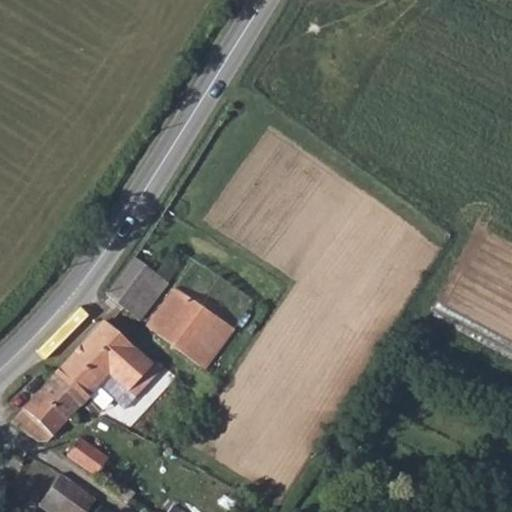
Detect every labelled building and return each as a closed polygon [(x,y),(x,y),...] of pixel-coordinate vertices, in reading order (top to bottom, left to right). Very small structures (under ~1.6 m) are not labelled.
[(84,199),(77,215),(95,224),(105,209),(84,199)] [(133,262),(108,294),(141,319),(167,284),(133,262)] [(174,288),(146,324),(203,368),(231,329),(174,288)] [(103,321),(56,374),(85,399),(108,373),(128,391),(140,378),(147,386),(156,377),(150,371),(151,369),(131,352),(133,347),(103,321)] [(56,374),(15,421),(34,436),(42,427),(63,443),(70,436),(60,428),(85,399),(56,374)] [(78,437),(67,453),(99,476),(102,473),(98,470),(108,459),(78,437)] [(63,473),(60,472),(37,502),(50,511),(85,511),(96,498),(63,473)]
